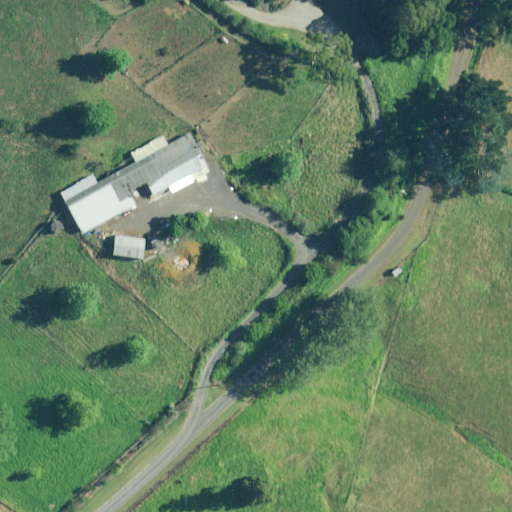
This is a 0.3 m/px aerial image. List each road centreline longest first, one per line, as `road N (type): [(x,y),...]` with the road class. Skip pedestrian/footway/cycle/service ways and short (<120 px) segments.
road 1 (track): [(192,426),(210,355),(355,210),(375,148),(376,121),(339,50),(320,31),(233,0)]
road 2 (track): [(466,0),(427,134),(429,172),(393,236),(192,426)]
road 3 (unknown): [(303,262),(228,213),(171,207),(123,225)]
road 4 (track): [(192,426),(91,511)]
